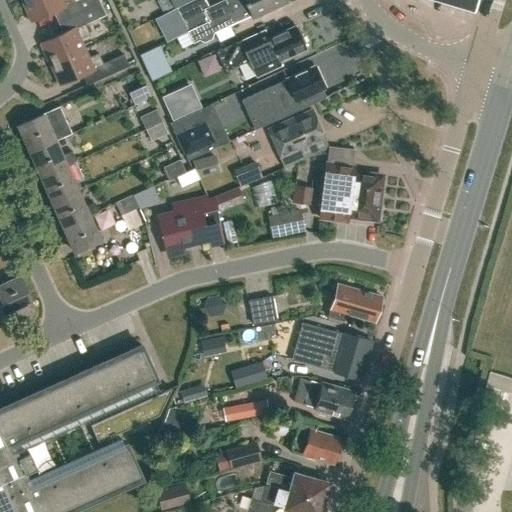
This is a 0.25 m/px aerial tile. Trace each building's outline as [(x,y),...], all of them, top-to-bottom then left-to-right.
[(64,19),(101,2),(100,0),(76,0),(76,1),(75,0),(24,0),(22,1),(32,22),(60,9),(64,19)] [(160,0),(166,12),(176,7),(175,6),(189,0),(160,0)] [(186,31),(223,14),(246,3),(245,2),(249,0),(223,0),(208,7),(204,0),(189,0),(175,6),(176,7),(186,30),(185,31),(186,31)] [(223,14),(186,31),(191,43),(197,40),(203,42),(210,39),(213,33),(251,15),(252,18),(286,2),(284,0),(249,0),(245,2),(246,3),(223,14)] [(435,0),(477,12),(480,0),(435,0)] [(51,64),(86,48),(82,39),(91,35),(87,25),(107,15),(101,2),(64,19),(69,30),(41,43),(51,64)] [(294,27),(267,39),(263,30),(215,52),(224,72),(248,60),(256,77),(280,66),(278,61),(304,49),(303,46),(304,43),(301,38),(299,37),(294,27)] [(151,82),(171,73),(159,46),(139,55),(151,82)] [(86,48),(51,64),(60,85),(88,72),(93,82),(130,66),(124,54),(104,63),(99,53),(90,57),(86,48)] [(286,81),(271,88),(256,95),(241,102),(247,114),(254,131),(278,120),(300,109),(296,102),(299,101),(302,108),(325,98),(321,90),(323,89),(322,87),(322,84),(320,78),(317,77),(312,67),(286,80),(286,81)] [(134,105),(151,98),(146,86),(129,94),(134,105)] [(186,88),(165,95),(170,109),(191,102),(186,88)] [(29,152),(70,133),(59,108),(18,126),(29,152)] [(186,161),(215,147),(198,110),(169,123),(186,161)] [(281,161),(302,152),(300,146),(323,136),(311,110),(267,129),(281,161)] [(145,130),(162,122),(157,111),(140,119),(145,130)] [(162,122),(145,130),(151,142),(168,134),(162,122)] [(40,177),(66,166),(77,161),(73,152),(62,156),(55,140),(29,152),(40,177)] [(320,154),(346,157),(347,143),(322,140),(320,154)] [(198,179),(220,173),(216,155),(194,161),(198,179)] [(167,180),(185,172),(179,160),(161,168),(167,180)] [(323,191),(379,198),(380,189),(383,187),(383,182),(381,179),(382,176),(352,172),(353,168),(326,165),(323,191)] [(51,202),(77,191),(66,166),(40,177),(51,202)] [(262,198),(260,176),(245,178),(248,200),(262,198)] [(133,196),(138,208),(157,199),(151,187),(133,196)] [(63,227),(88,216),(99,211),(95,202),(84,207),(77,191),(51,202),(63,227)] [(218,212),(242,202),(238,191),(213,200),(218,212)] [(378,206),(379,198),(323,191),(320,216),(346,220),(346,215),(376,219),(377,216),(379,214),(380,209),(378,206)] [(121,215),(138,208),(133,196),(116,204),(121,215)] [(183,249),(182,245),(207,239),(199,206),(158,216),(166,249),(167,253),(183,249)] [(272,238),(304,232),(299,210),(287,213),(285,206),(270,209),(271,217),(267,217),(272,238)] [(88,216),(63,227),(74,253),(100,241),(88,216)] [(129,247),(141,241),(132,222),(121,227),(129,247)] [(0,286),(0,309),(2,314),(30,301),(20,277),(0,286)] [(377,317),(379,309),(378,307),(381,296),(336,284),(327,318),(344,322),(345,316),(373,324),(374,319),(377,317)] [(232,316),(242,314),(238,296),(229,298),(232,316)] [(252,325),(276,321),(272,297),(248,301),(252,325)] [(360,379),(371,342),(302,324),(291,360),(360,379)] [(117,441),(29,480),(26,474),(36,470),(29,453),(19,458),(16,452),(154,390),(151,384),(158,381),(142,347),(126,354),(128,357),(108,366),(107,363),(77,377),(78,379),(59,388),(58,385),(27,399),(28,402),(9,410),(8,408),(0,411),(0,511),(58,511),(74,505),(76,508),(106,494),(105,491),(124,482),(125,485),(142,478),(126,444),(120,447),(117,441)] [(235,387),(266,378),(262,362),(230,372),(235,387)] [(321,384),(310,381),(304,403),(314,406),(318,408),(318,410),(326,413),(328,410),(347,416),(354,392),(321,383),(321,384)] [(201,385),(177,393),(181,405),(205,397),(201,385)] [(159,416),(171,389),(90,425),(98,443),(159,416)] [(224,422),(269,414),(266,400),(222,409),(224,422)] [(333,463),(340,438),(315,431),(317,422),(300,417),(290,450),(305,455),(307,458),(313,459),(316,458),(333,463)] [(221,471),(261,460),(256,443),(215,455),(221,471)] [(266,484),(322,500),(327,483),(295,474),(293,478),(270,471),(266,484)] [(160,511),(189,503),(184,484),(155,492),(160,511)] [(299,511),(318,511),(322,500),(266,484),(261,501),(251,498),(248,510),(255,511),(271,511),(274,504),(299,511)]
